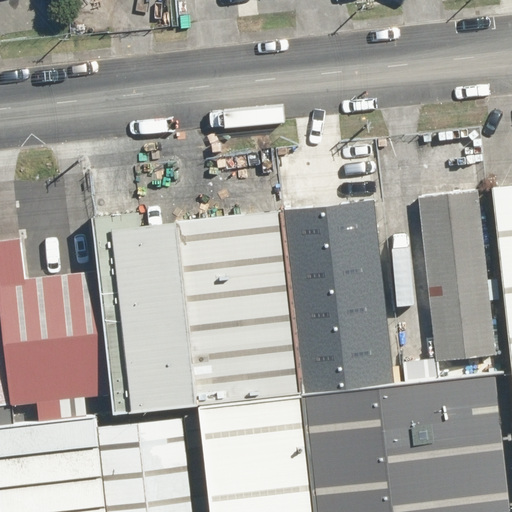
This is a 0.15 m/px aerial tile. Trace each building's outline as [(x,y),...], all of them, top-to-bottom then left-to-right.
[(511,184),(494,187),(511,358),(511,184)] [(479,190),(420,197),(438,360),(497,354),(479,190)] [(375,202),(289,209),(311,391),(396,381),(375,202)] [(95,217),(116,411),(211,401),(311,391),(289,209),(141,225),(139,212),(95,217)] [(0,267),(1,281),(15,404),(61,400),(63,420),(88,417),(86,397),(112,395),(98,271),(26,279),(21,238),(0,240),(0,267)] [(46,250),(48,268),(72,265),(70,248),(46,250)] [(0,405),(12,404),(0,287),(0,405)] [(396,381),(311,391),(325,511),(511,511),(511,491),(497,369),(396,381)] [(325,511),(311,391),(211,401),(224,511),(325,511)] [(97,419),(0,428),(0,494),(1,511),(193,511),(184,422),(159,421),(97,427),(97,419)]
